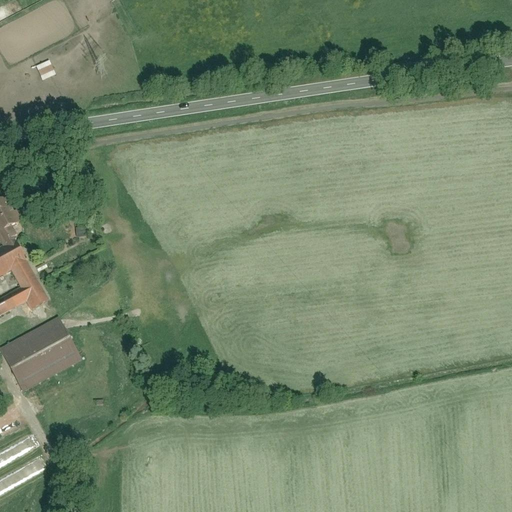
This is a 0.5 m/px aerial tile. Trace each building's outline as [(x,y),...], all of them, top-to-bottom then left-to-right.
[(37,66),(43,81),(56,76),(51,61),(37,66)] [(12,197),(0,203),(0,237),(6,249),(20,243),(23,241),(17,228),(25,224),(12,197)] [(90,227),(78,229),(80,238),(91,236),(90,227)] [(6,249),(0,252),(0,279),(15,272),(24,290),(0,301),(0,317),(30,303),(35,311),(50,303),(20,243),(6,249)] [(59,319),(4,349),(27,391),(82,361),(59,319)]
